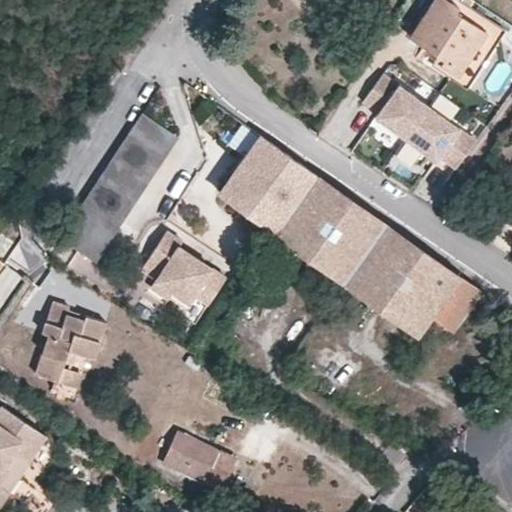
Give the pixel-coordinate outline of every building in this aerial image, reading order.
[(450,0),(434,0),(407,41),(460,75),(495,23),(463,1),(459,6),(450,0)] [(460,75),(469,83),(505,30),(495,23),(460,75)] [(428,112),(381,79),(361,108),(378,119),(374,123),(405,145),(428,112)] [(142,112),(107,166),(60,237),(93,258),(131,201),(176,134),(142,112)] [(454,173),(475,144),(428,112),(405,145),(435,166),(438,161),(454,173)] [(242,121),(228,143),(246,155),(261,133),(242,121)] [(273,229),(291,242),(388,310),(418,332),(430,317),(453,332),(481,291),(406,237),(369,211),(295,158),(261,133),(246,155),(221,192),(273,229)] [(227,276),(180,245),(183,240),(167,229),(143,267),(158,277),(156,279),(175,291),(191,301),(196,293),(210,302),(227,276)] [(170,297),(175,291),(156,279),(152,286),(170,297)] [(60,378),(66,359),(70,347),(96,356),(107,321),(87,314),(86,317),(67,311),(70,303),(55,298),(44,331),(49,333),(37,371),(60,378)] [(81,386),(86,367),(66,359),(60,378),(81,386)] [(0,500),(5,492),(0,487),(0,479),(6,471),(1,468),(13,452),(26,460),(43,435),(0,405),(0,500)] [(221,488),(235,456),(179,430),(166,462),(221,488)] [(13,452),(1,468),(6,471),(0,479),(0,487),(5,492),(26,460),(13,452)]
